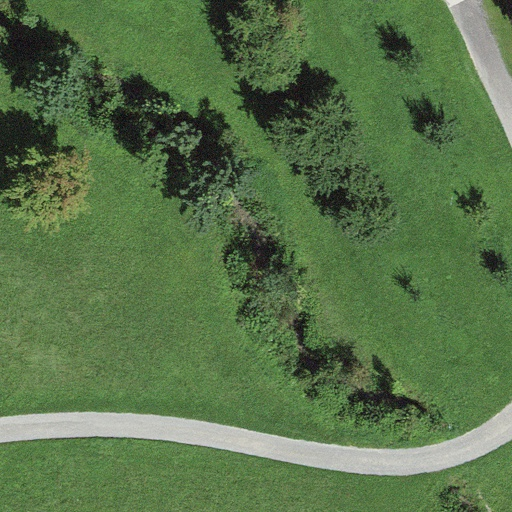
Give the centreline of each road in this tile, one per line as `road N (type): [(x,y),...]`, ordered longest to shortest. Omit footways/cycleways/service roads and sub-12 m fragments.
road 1 (track): [(0,431),(122,422),(408,463),(473,447),(511,422)]
road 2 (track): [(511,112),(458,0)]
